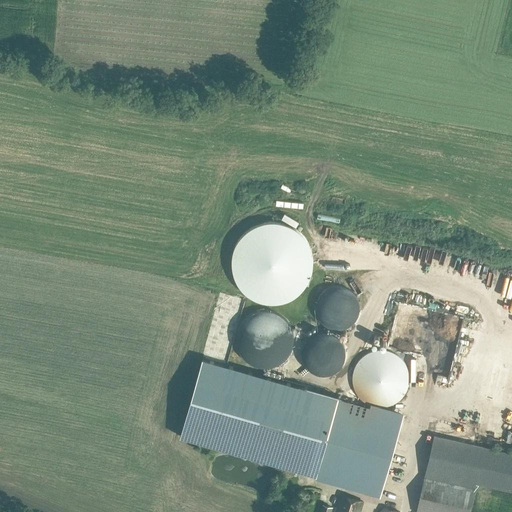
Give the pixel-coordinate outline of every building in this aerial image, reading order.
[(222,258),(221,265),(222,273),(224,281),(228,288),(233,294),(239,299),(246,302),(253,305),(261,305),(269,305),(276,302),(283,299),(289,294),(294,288),(298,281),(300,273),(301,265),(300,258),(298,250),(294,243),(289,237),(283,232),(276,228),(269,226),(261,225),(253,226),(246,228),(239,232),(233,237),(228,243),(224,250),(222,258)] [(358,312),(359,307),(358,301),(356,296),(353,292),(348,288),(343,286),(337,285),(332,286),(327,288),(322,292),(319,296),(317,301),(316,307),(317,312),(319,318),(322,322),(327,326),(332,328),(337,328),(343,328),(348,326),(353,322),(356,318),(358,312)] [(292,344),(293,338),(292,332),(290,326),(287,321),(282,316),(277,313),(271,311),(265,310),(258,311),(252,313),(247,316),(242,321),(239,326),(237,332),(236,338),(237,344),(239,350),(242,356),(247,360),(252,364),(258,366),(265,367),(271,366),(277,364),(282,360),(287,356),(290,350),(292,344)] [(344,360),(345,354),(344,348),(342,343),(339,339),(334,335),(329,333),(323,332),(318,333),(313,335),(308,339),(305,343),(303,348),(302,354),(302,360),(304,365),(308,370),(312,374),(318,376),(323,377),(329,376),(334,374),(339,370),(342,365),(344,360)] [(397,355),(395,353),(391,351),(387,350),(384,350),(380,350),(376,350),(373,351),(369,352),(366,354),(363,356),(360,358),(358,361),(356,364),(354,368),(353,371),(352,375),(352,378),(353,382),(353,386),(354,389),(356,392),(358,395),(360,398),(363,401),(366,403),(369,404),(373,406),(376,406),(380,407),(384,407),(387,406),(391,405),(394,404),(397,402),(400,399),(403,397),(405,394),(407,391),(408,387),(409,384),(410,380),(410,376),(409,373),(408,369),(407,366),(405,362),(403,360),(400,357),(397,355)] [(339,397),(203,358),(180,436),(316,475),(338,400),(339,397)] [(511,386),(499,375),(482,393),(496,405),(511,387),(511,386)] [(316,475),(316,477),(379,495),(401,418),(338,400),(316,475)] [(458,439),(473,440),(474,433),(459,432),(458,439)] [(511,452),(434,435),(416,511),(469,511),(476,484),(511,491),(511,452)] [(360,511),(363,501),(342,495),(336,511),(360,511)]
